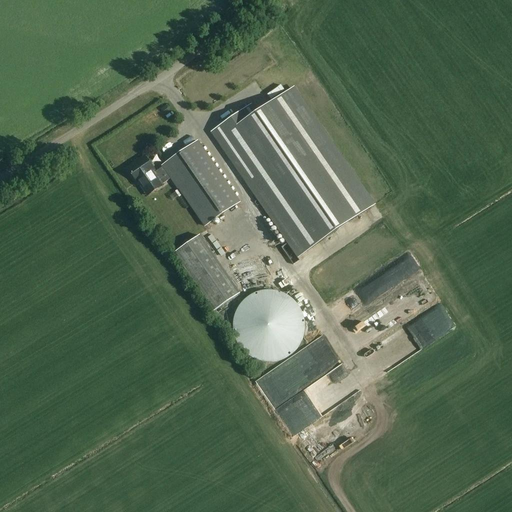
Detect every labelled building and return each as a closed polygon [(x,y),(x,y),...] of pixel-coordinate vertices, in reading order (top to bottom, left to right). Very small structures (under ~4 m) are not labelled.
[(211,133),(297,258),(374,205),(294,88),(257,113),(252,105),(211,133)] [(145,157),(128,169),(147,196),(171,179),(178,190),(179,189),(205,227),(240,203),(198,142),(162,167),(163,168),(156,172),(145,157)] [(240,294),(200,237),(175,254),(214,312),(240,294)] [(290,382),(288,377),(268,390),(279,407),(313,385),(307,376),(300,381),(297,377),(290,382)] [(300,403),(311,421),(338,405),(327,387),(300,403)] [(285,419),(290,428),(294,425),(299,434),(308,428),(298,412),(285,419)] [(333,435),(314,450),(323,461),(350,439),(347,435),(338,441),(333,435)] [(363,507),(356,495),(361,493),(353,479),(343,485),(357,511),(363,507)]
